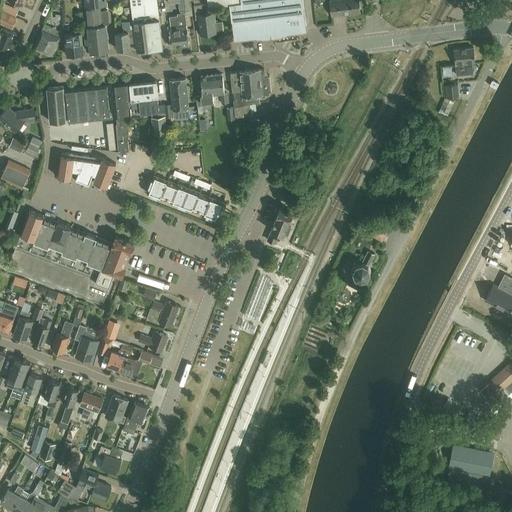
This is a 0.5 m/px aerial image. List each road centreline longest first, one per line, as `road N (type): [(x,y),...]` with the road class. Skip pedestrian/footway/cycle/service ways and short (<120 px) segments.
road 1 (unclassified): [(292,511),(338,370),(504,28)]
road 2 (tertiary): [(381,511),(418,368),(511,191)]
road 3 (residential): [(304,71),(277,56),(160,68),(114,59),(63,65),(39,81),(20,77)]
road 4 (tertiary): [(224,256),(304,71)]
road 5 (unclassified): [(224,256),(108,209),(41,193)]
road 6 (residential): [(0,341),(169,403)]
road 7 (tertiary): [(169,403),(224,256)]
road 8 (tertiary): [(377,41),(504,28)]
